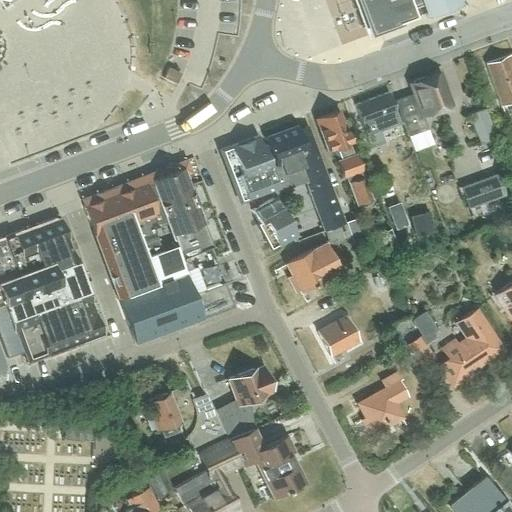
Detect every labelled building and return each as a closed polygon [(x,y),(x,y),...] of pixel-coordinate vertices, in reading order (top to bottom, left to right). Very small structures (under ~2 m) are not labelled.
[(353,0),(362,23),(366,32),(375,28),(376,28),(398,20),(410,16),(407,9),(403,0),(353,0)] [(404,0),(408,8),(422,3),(421,1),(423,0),(428,0),(431,5),(445,0),(444,0),(404,0)] [(511,58),(510,54),(484,64),(498,100),(500,105),(511,100),(511,58)] [(166,67),(161,77),(174,83),(178,73),(166,67)] [(411,94),(392,100),(405,136),(425,129),(420,115),(447,105),(436,73),(407,84),(411,94)] [(382,141),(377,129),(396,122),(385,93),(354,105),(369,146),(382,141)] [(483,108),(466,115),(477,144),(494,137),(483,108)] [(325,152),(335,148),(339,158),(334,160),(340,178),(344,176),(355,205),(370,200),(359,171),(353,153),(351,154),(347,143),(348,143),(336,111),(313,120),(325,152)] [(276,192),(304,182),(322,231),(343,224),(307,127),(296,131),(294,127),(263,138),(273,165),(267,168),(276,192)] [(254,134),(215,149),(236,204),(274,188),(254,134)] [(162,261),(150,230),(165,224),(180,265),(187,263),(184,257),(209,248),(192,204),(195,203),(189,187),(186,188),(179,169),(149,180),(151,184),(142,187),(141,183),(81,206),(133,344),(200,318),(196,307),(191,295),(184,274),(180,275),(178,270),(173,257),(162,261)] [(495,173),(458,186),(466,209),(503,196),(495,173)] [(272,198),(250,210),(269,247),(292,235),(272,198)] [(397,202),(384,207),(392,229),(405,225),(397,202)] [(425,212),(408,217),(413,236),(431,231),(425,212)] [(355,217),(343,221),(351,245),(363,241),(355,217)] [(0,341),(10,367),(25,361),(44,354),(44,356),(100,335),(80,281),(85,280),(81,270),(76,272),(68,250),(73,248),(69,239),(65,241),(56,218),(12,234),(19,252),(17,253),(18,253),(12,260),(15,269),(13,270),(12,268),(5,271),(6,273),(2,274),(1,272),(0,272),(0,341)] [(388,229),(378,233),(388,263),(399,259),(388,229)] [(296,289),(297,291),(336,271),(321,243),(282,264),(288,274),(285,276),(292,291),(296,289)] [(178,270),(180,275),(184,274),(191,295),(202,291),(192,265),(178,270)] [(511,282),(493,296),(511,324),(511,282)] [(191,295),(196,307),(227,295),(222,284),(202,291),(191,295)] [(231,307),(227,295),(196,307),(200,318),(231,307)] [(444,358),(434,365),(449,387),(461,379),(462,381),(476,372),(472,367),(499,349),(471,308),(451,322),(461,338),(455,342),(452,339),(437,349),(444,358)] [(418,335),(404,344),(418,365),(431,357),(423,344),(432,337),(428,330),(430,328),(423,316),(410,324),(418,335)] [(342,317),(315,331),(327,354),(354,340),(342,317)] [(229,378),(238,403),(239,405),(239,404),(261,396),(261,394),(270,391),(261,368),(252,372),(251,370),(229,378)] [(404,396),(396,380),(399,379),(395,372),(379,381),(383,388),(355,403),(362,418),(358,420),(367,435),(399,417),(391,403),(404,396)] [(213,412),(207,398),(195,403),(187,385),(170,392),(187,438),(190,435),(197,449),(224,439),(213,412)] [(166,393),(144,402),(156,431),(177,422),(166,393)] [(238,403),(213,412),(224,439),(244,432),(249,430),(249,429),(239,404),(239,405),(238,403)] [(91,425),(61,423),(60,439),(91,441),(91,425)] [(227,440),(232,449),(240,465),(251,460),(269,497),(301,481),(287,452),(290,451),(283,436),(261,447),(251,428),(249,430),(244,432),(227,440)] [(235,465),(224,439),(197,449),(191,452),(201,472),(171,488),(183,509),(186,507),(189,511),(229,511),(234,509),(220,484),(216,474),(235,465)] [(164,494),(154,472),(144,477),(154,499),(164,494)] [(509,511),(480,475),(444,504),(450,511),(509,511)] [(154,511),(158,510),(147,488),(125,499),(131,511),(154,511)]
